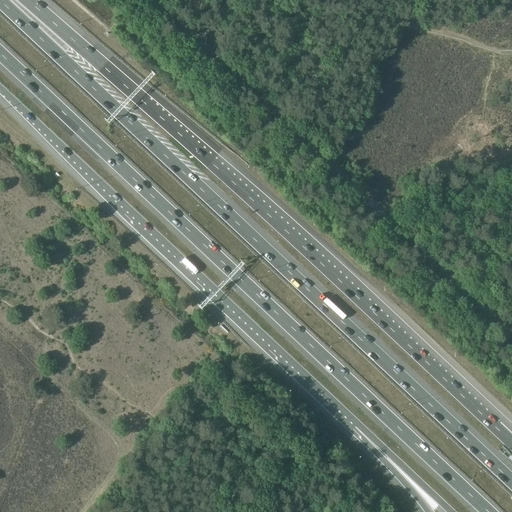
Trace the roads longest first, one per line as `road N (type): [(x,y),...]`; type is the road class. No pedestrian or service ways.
road 1 (motorway): [(511,481),(4,0)]
road 2 (motorway): [(0,55),(488,511)]
road 3 (motorway): [(495,427),(22,0)]
road 4 (motorway): [(0,87),(355,425)]
road 5 (motorway): [(355,425),(451,511)]
